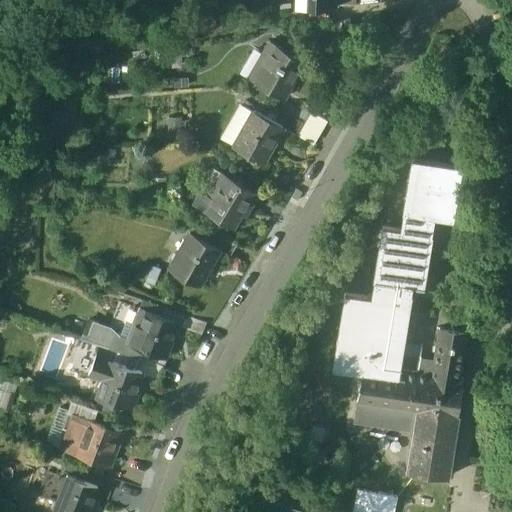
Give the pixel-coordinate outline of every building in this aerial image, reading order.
[(303,60),(268,40),(247,77),(270,90),(282,97),(282,96),(303,60)] [(309,112),(288,99),(287,99),(282,96),(282,97),(270,90),(268,94),(284,105),(281,110),(303,123),(309,112)] [(62,104),(41,103),(40,136),(61,136),(62,104)] [(254,108),(233,143),(262,160),(282,127),(283,126),(274,121),(254,108)] [(303,123),(281,110),(274,121),(283,126),(282,127),(295,135),(303,123)] [(439,327),(434,359),(420,357),(422,344),(420,343),(420,344),(402,341),(408,303),(409,303),(412,285),(422,287),(431,234),(429,233),(432,216),(451,219),(460,165),(411,156),(403,210),(404,210),(401,227),(382,224),(374,277),(375,277),(372,293),(369,293),(369,294),(345,290),(332,365),(354,368),(361,370),(357,396),(418,406),(415,428),(408,471),(448,477),(464,377),(460,376),(467,331),(439,327)] [(53,159),(40,159),(38,196),(52,196),(53,159)] [(257,191),(221,170),(212,185),(213,185),(216,187),(203,209),(231,226),(244,204),(248,206),(257,191)] [(199,190),(192,203),(203,209),(216,187),(213,185),(208,194),(199,190)] [(208,241),(188,230),(178,249),(177,248),(169,262),(170,263),(168,266),(197,282),(209,260),(211,261),(218,249),(219,247),(208,241)] [(234,243),(214,231),(208,241),(219,247),(218,249),(227,254),(234,243)] [(139,304),(132,322),(138,324),(145,307),(139,304)] [(176,320),(145,307),(138,324),(132,322),(126,335),(125,338),(143,346),(162,354),(163,352),(176,320)] [(87,313),(79,333),(105,343),(112,323),(87,313)] [(205,321),(185,313),(181,325),(201,333),(205,321)] [(143,346),(125,338),(126,335),(113,330),(107,344),(113,346),(121,349),(118,355),(111,352),(109,357),(134,366),(138,355),(139,356),(143,346)] [(107,344),(77,332),(65,363),(87,372),(88,370),(94,353),(108,358),(109,357),(111,352),(113,346),(107,344)] [(121,349),(113,346),(111,352),(118,355),(121,349)] [(162,354),(143,346),(139,356),(161,364),(165,353),(163,352),(162,354)] [(134,366),(109,357),(108,358),(94,353),(88,370),(102,375),(96,393),(113,399),(113,398),(131,404),(137,388),(133,386),(139,372),(140,368),(134,366)] [(139,356),(138,355),(134,366),(140,368),(139,372),(155,378),(161,364),(139,356)] [(102,375),(88,370),(87,372),(81,388),(96,393),(102,375)] [(418,406),(357,396),(353,419),(355,419),(415,428),(418,406)] [(118,426),(88,415),(76,449),(107,460),(112,446),(111,445),(118,426)] [(96,482),(67,471),(51,510),(57,511),(88,511),(91,506),(87,505),(96,482)] [(251,473),(243,471),(235,498),(244,500),(251,473)] [(309,488),(252,471),(251,473),(244,500),(243,502),(251,504),(268,509),(267,511),(311,511),(316,496),(307,493),(309,488)]
